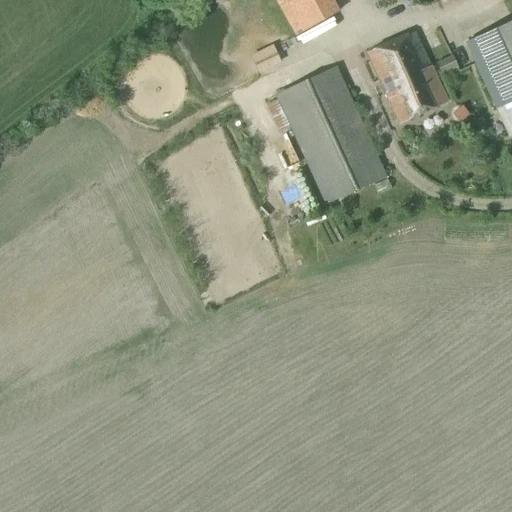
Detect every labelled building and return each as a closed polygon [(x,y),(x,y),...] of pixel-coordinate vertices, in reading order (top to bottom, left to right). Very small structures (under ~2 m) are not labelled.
[(338,12),(331,0),(273,0),(294,37),(338,12)] [(511,135),(511,55),(499,28),(464,43),(507,137),(511,135)] [(415,34),(368,55),(399,124),(446,102),(415,34)] [(451,56),(436,63),(440,74),(457,68),(451,56)] [(324,205),(386,177),(336,68),(274,95),(324,205)]
